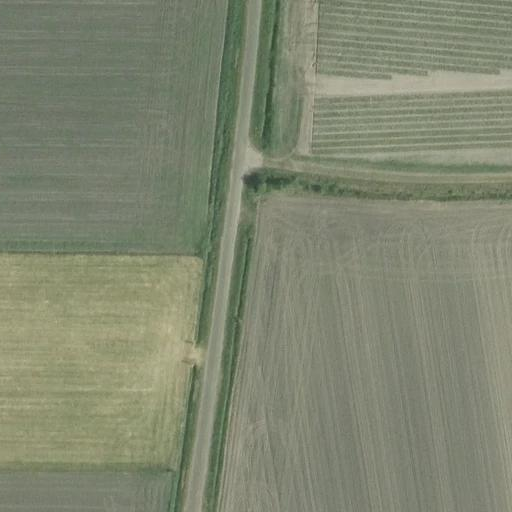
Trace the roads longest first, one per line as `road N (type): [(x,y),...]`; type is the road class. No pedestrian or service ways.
road 1 (unclassified): [(192,511),(254,0)]
road 2 (track): [(240,160),(380,181),(511,181)]
